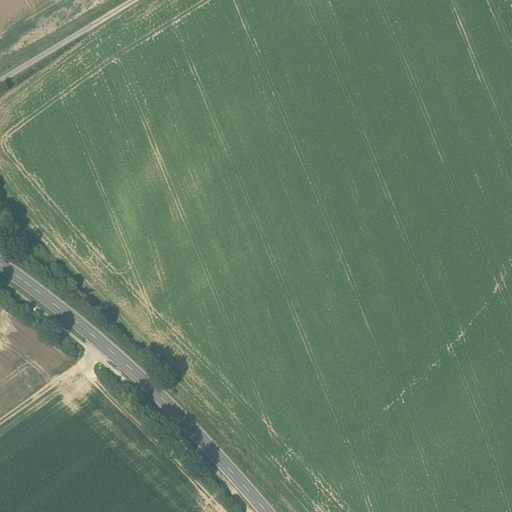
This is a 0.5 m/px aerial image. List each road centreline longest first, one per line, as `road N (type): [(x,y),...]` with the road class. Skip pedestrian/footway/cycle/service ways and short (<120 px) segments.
road 1 (tertiary): [(265,511),(124,364),(0,265)]
road 2 (track): [(0,82),(133,0)]
road 3 (track): [(101,343),(0,423)]
